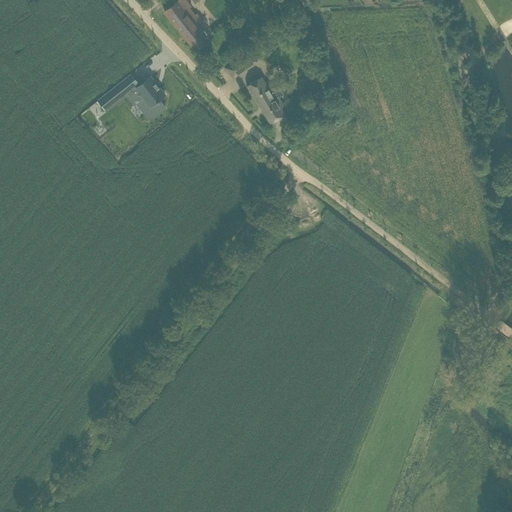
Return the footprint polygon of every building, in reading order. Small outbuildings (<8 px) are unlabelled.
[(177,0),(164,11),(191,45),(206,33),(199,24),(203,21),(197,13),(195,14),(190,8),(192,6),(186,0),(177,0)] [(225,67),(233,78),(257,60),(250,49),(225,67)] [(146,71),(125,91),(130,96),(130,95),(132,97),(139,91),(155,108),(163,101),(156,94),(162,89),(153,79),(146,71)] [(279,97),(284,94),(278,85),(270,90),(261,76),(246,85),(270,123),(286,113),(282,107),(284,105),(279,97)] [(116,80),(96,99),(103,107),(124,88),(116,80)] [(321,99),(323,104),(330,102),(328,95),(322,97),(322,99),(321,99)] [(317,107),(308,113),(313,120),(321,114),(317,107)] [(122,137),(119,139),(125,148),(145,134),(134,119),(118,131),(122,137)] [(495,137),(493,131),(486,133),(488,140),(495,137)]
